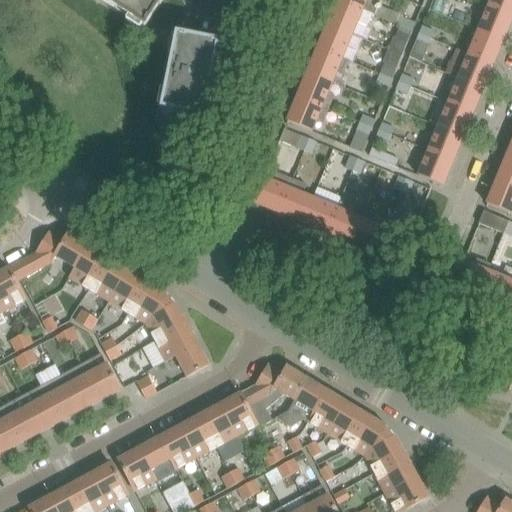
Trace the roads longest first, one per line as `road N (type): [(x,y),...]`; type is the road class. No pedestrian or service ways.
road 1 (unclassified): [(265,325),(240,369),(222,382),(0,502)]
road 2 (unclassified): [(511,64),(411,291)]
road 3 (residential): [(476,453),(265,325)]
road 4 (residential): [(223,213),(307,15)]
road 5 (residential): [(411,291),(223,213)]
road 6 (residential): [(193,280),(46,190)]
